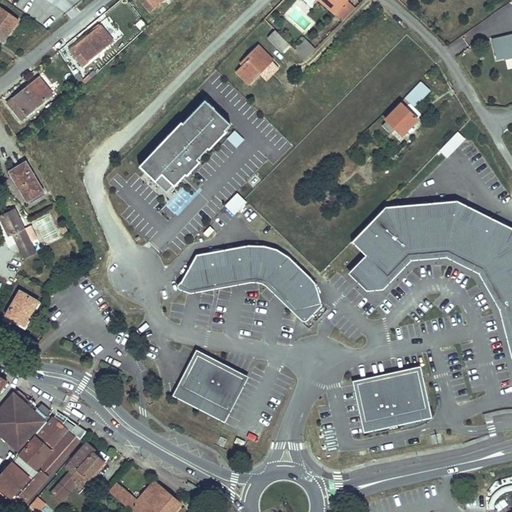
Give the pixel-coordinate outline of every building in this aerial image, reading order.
[(138,0),(148,11),(161,0),(138,0)] [(347,0),(318,0),(334,14),(335,13),(343,21),(355,8),(347,1),(347,0)] [(0,42),(1,43),(17,20),(0,7),(0,42)] [(274,28),(268,22),(259,31),(266,37),(274,28)] [(86,33),(67,49),(81,66),(112,41),(101,27),(88,37),(86,33)] [(289,43),(274,28),(266,37),(281,52),(289,43)] [(492,59),(511,54),(511,35),(488,41),(492,59)] [(306,60),(317,50),(305,38),(295,49),(306,60)] [(245,61),(235,71),(249,83),(259,73),(265,80),(278,67),(257,45),(243,59),(245,61)] [(36,77),(8,100),(22,117),(49,94),(36,77)] [(421,80),(384,118),(396,129),(401,134),(417,116),(412,111),(431,90),(421,80)] [(151,155),(138,167),(164,192),(182,173),(185,175),(196,162),(194,160),(216,137),(218,138),(224,132),(222,130),(228,125),(202,100),(169,136),(167,134),(149,153),(151,155)] [(396,129),(384,118),(379,123),(391,134),(396,129)] [(237,135),(232,130),(225,138),(229,142),(237,135)] [(447,157),(466,138),(458,130),(439,150),(447,157)] [(41,191),(20,163),(4,175),(25,203),(41,191)] [(338,189),(330,177),(321,184),(325,189),(322,191),(327,197),(336,190),(338,189)] [(336,190),(327,197),(336,209),(345,202),(336,190)] [(237,191),(225,205),(235,214),(247,201),(237,191)] [(502,307),(511,345),(511,228),(455,200),(382,207),(348,243),(362,255),(385,277),(407,255),(445,252),(481,269),(502,307)] [(0,213),(1,215),(0,215),(0,224),(5,235),(8,234),(21,256),(31,251),(26,242),(19,229),(10,210),(8,211),(5,206),(0,209),(0,213)] [(25,226),(19,229),(26,242),(32,240),(33,236),(28,227),(25,226)] [(208,226),(202,233),(205,237),(212,230),(208,226)] [(195,254),(178,284),(189,290),(248,279),(258,279),(264,282),(267,285),(295,312),(319,304),(313,282),(287,257),(275,249),(262,245),(246,245),(195,254)] [(511,370),(511,345),(502,307),(481,269),(445,252),(407,255),(385,277),(362,255),(344,274),(363,292),(380,291),(409,261),(444,258),(476,273),(496,309),(511,370)] [(178,284),(176,287),(188,294),(249,283),(257,283),(262,285),(265,287),(296,318),(303,325),(320,308),(319,304),(295,312),(267,285),(264,282),(258,279),(248,279),(189,290),(178,284)] [(23,325),(37,301),(18,289),(4,313),(23,325)] [(242,378),(226,410),(229,412),(248,377),(194,349),(176,384),(179,386),(196,354),(242,378)] [(179,386),(226,410),(242,378),(196,354),(179,386)] [(425,409),(429,408),(419,365),(350,381),(359,423),(363,422),(355,383),(416,370),(425,409)] [(363,422),(425,409),(416,370),(355,383),(363,422)] [(224,423),(229,412),(226,410),(179,386),(176,384),(170,396),(224,423)] [(13,393),(11,391),(4,398),(0,402),(0,432),(1,433),(17,448),(20,450),(46,420),(44,418),(38,413),(28,409),(25,403),(18,402),(13,393)] [(25,403),(13,393),(18,402),(25,403)] [(38,413),(25,403),(28,409),(38,413)] [(429,408),(425,409),(363,422),(359,423),(361,433),(431,418),(429,408)] [(35,439),(20,457),(37,471),(17,494),(26,501),(78,441),(55,421),(37,441),(35,439)] [(232,442),(240,446),(242,442),(234,437),(232,442)] [(84,440),(62,467),(68,471),(64,475),(76,485),(98,458),(91,452),(89,455),(82,450),(88,444),(84,440)] [(88,444),(82,450),(89,455),(91,452),(94,449),(88,444)] [(13,465),(0,480),(0,486),(9,494),(25,475),(13,465)] [(66,487),(57,480),(43,497),(45,499),(50,502),(52,504),(66,487)] [(135,502),(111,482),(103,490),(128,510),(135,502)] [(169,511),(177,504),(151,482),(135,502),(128,510),(130,511),(169,511)] [(50,502),(45,499),(41,505),(45,508),(50,502)]
